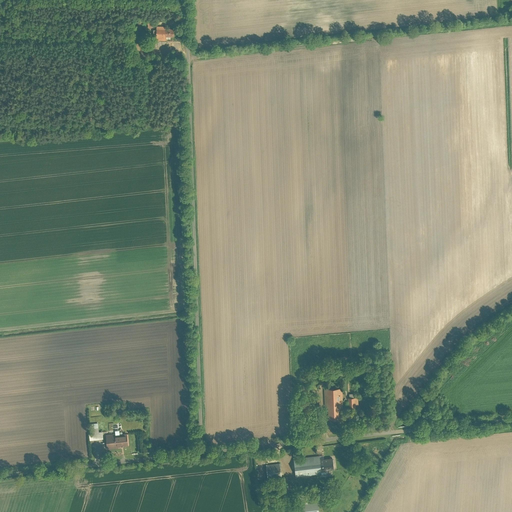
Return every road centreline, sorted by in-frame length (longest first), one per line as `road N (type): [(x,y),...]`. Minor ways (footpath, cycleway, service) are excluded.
road 1 (unclassified): [(202,451),(189,0)]
road 2 (unclassified): [(202,451),(511,417)]
road 3 (unclassified): [(0,473),(202,451)]
